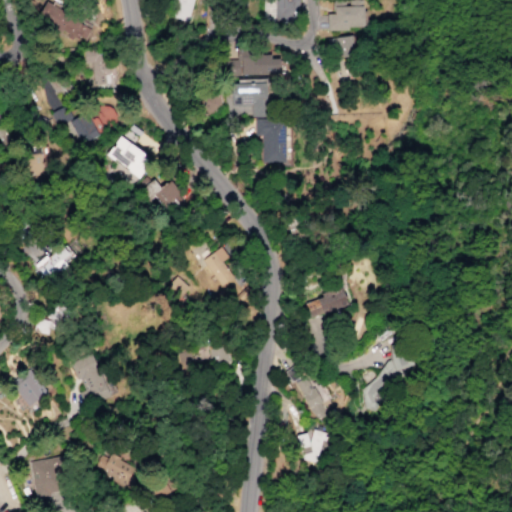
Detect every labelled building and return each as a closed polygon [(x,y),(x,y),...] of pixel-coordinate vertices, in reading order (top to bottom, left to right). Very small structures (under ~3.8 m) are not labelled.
[(192,0),(187,25),(173,22),(174,17),(165,15),(168,0),(192,0)] [(297,0),(297,13),(293,13),(293,27),(277,27),(277,0),(297,0)] [(362,29),(361,7),(324,7),(324,29),(362,29)] [(45,25),(80,44),(88,28),(53,9),(45,25)] [(329,61),(327,42),(348,39),(351,58),(329,61)] [(223,60),(224,76),(277,74),(277,58),(268,59),(268,55),(248,55),(247,49),(233,49),(234,60),(223,60)] [(110,86),(92,88),(87,54),(104,52),(106,70),(108,70),(110,86)] [(221,109),(209,119),(195,112),(195,103),(204,90),(204,86),(199,82),(199,77),(211,70),(218,74),(219,84),(210,92),(218,95),(221,109)] [(267,121),(252,121),(251,108),(232,109),(232,88),(266,87),(267,121)] [(69,119),(63,106),(47,112),(53,127),(67,121),(77,144),(95,137),(85,112),(69,119)] [(0,145),(10,131),(0,123),(0,145)] [(284,165),(259,165),(259,132),(284,132),(284,165)] [(116,136),(103,156),(136,180),(150,160),(116,136)] [(27,174),(47,174),(46,147),(27,147),(27,174)] [(180,196),(163,209),(155,199),(147,206),(139,195),(154,183),(162,193),(172,185),(180,196)] [(296,215),(308,239),(285,251),(280,241),(288,237),(281,223),(296,215)] [(32,263),(42,281),(65,267),(60,259),(66,255),(60,246),(32,263)] [(233,280),(221,289),(218,284),(214,287),(202,270),(209,265),(206,260),(220,249),(229,262),(223,266),(233,280)] [(162,290),(175,301),(186,287),(173,276),(162,290)] [(309,320),(303,306),(321,299),(319,295),(332,290),(334,295),(341,292),(347,308),(322,317),(321,315),(309,320)] [(63,309),(52,306),(48,322),(34,318),(31,331),(44,335),(46,328),(57,331),(63,309)] [(210,369),(209,366),(206,350),(213,349),(211,339),(222,337),(224,348),(227,347),(231,364),(224,366),(210,369)] [(190,367),(188,351),(174,352),(175,368),(190,367)] [(80,391),(76,392),(82,406),(106,395),(89,354),(68,363),(80,391)] [(375,406),(365,400),(385,367),(394,372),(375,406)] [(27,406),(44,390),(25,370),(8,386),(27,406)] [(324,410),(313,417),(293,386),(304,379),(324,410)] [(329,436),(327,444),(322,443),(317,463),(305,461),(312,432),(329,436)] [(57,491),(54,481),(66,478),(60,455),(25,463),(33,497),(57,491)] [(135,483),(129,494),(93,474),(101,459),(107,463),(110,456),(120,462),(119,463),(135,472),(131,480),(135,483)]
